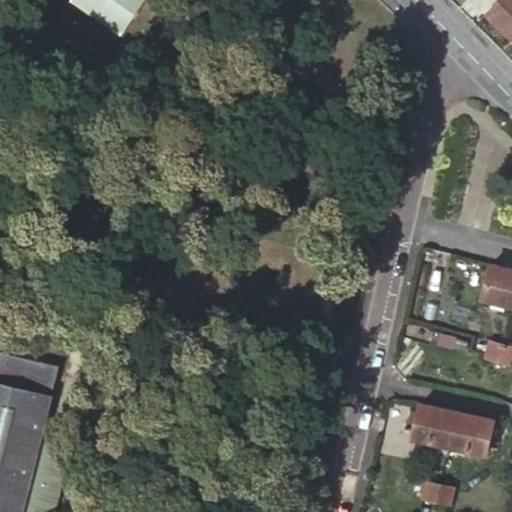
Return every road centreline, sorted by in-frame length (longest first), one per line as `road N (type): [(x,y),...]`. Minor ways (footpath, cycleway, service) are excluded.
road 1 (residential): [(327,511),(397,222)]
road 2 (residential): [(397,222),(430,83),(457,42)]
